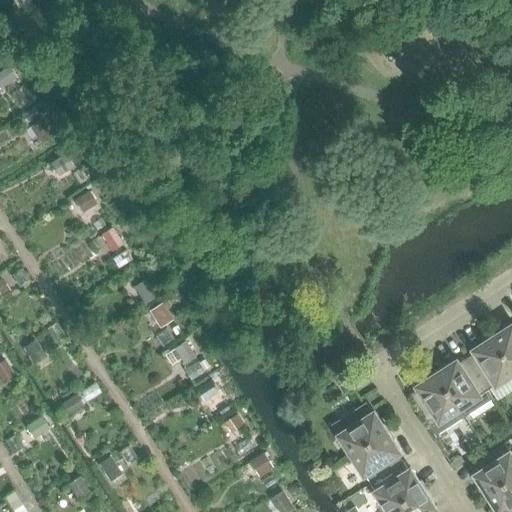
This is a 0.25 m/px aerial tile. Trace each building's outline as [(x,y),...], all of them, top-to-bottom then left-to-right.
[(8,67),(0,72),(0,87),(15,77),(8,67)] [(42,119),(32,126),(42,140),(52,134),(42,119)] [(65,155),(52,163),(58,174),(72,165),(65,155)] [(89,191),(75,200),(82,211),(96,202),(89,191)] [(112,228),(101,234),(111,249),(122,243),(112,228)] [(3,277),(0,278),(0,295),(10,289),(3,277)] [(146,279),(134,286),(145,302),(156,295),(146,279)] [(161,303),(150,310),(160,326),(171,319),(161,303)] [(511,326),(495,337),(511,364),(511,326)] [(511,364),(495,337),(476,349),(477,351),(468,357),(488,389),(511,373),(511,364)] [(35,340),(24,347),(34,362),(44,356),(35,340)] [(186,342),(175,350),(181,358),(184,363),(195,356),(186,342)] [(488,389),(468,357),(459,363),(457,361),(438,374),(463,411),(466,416),(493,398),(488,390),(488,389)] [(4,360),(0,362),(0,376),(4,383),(14,376),(4,360)] [(463,411),(438,374),(419,386),(421,388),(411,394),(431,426),(456,410),(458,414),(463,411)] [(209,379),(195,387),(203,399),(216,390),(209,379)] [(76,394),(61,404),(68,415),(83,405),(76,394)] [(387,432),(385,428),(375,413),(373,414),(367,404),(335,425),(351,450),(347,453),(349,457),(387,432)] [(234,416),(225,423),(231,431),(240,425),(234,416)] [(41,417),(27,426),(34,436),(47,427),(41,417)] [(511,433),(511,427),(510,424),(500,431),(505,439),(511,433)] [(403,462),(397,452),(399,451),(387,432),(349,457),(352,461),(356,458),(371,482),(403,462)] [(511,479),(511,454),(505,443),(473,464),(479,474),(477,475),(489,494),(511,479)] [(263,453),(250,462),(258,475),(272,466),(263,453)] [(455,470),(466,463),(461,456),(451,463),(455,470)] [(110,457),(100,464),(109,479),(120,472),(110,457)] [(387,511),(424,489),(421,485),(411,470),(409,471),(403,462),(371,482),(387,506),(383,509),(384,511),(387,511)] [(80,477),(69,484),(78,499),(89,492),(80,477)] [(511,511),(511,479),(489,494),(500,511),(502,511),(503,511),(511,511)] [(435,511),(434,509),(436,508),(424,489),(387,511),(435,511)] [(27,511),(14,491),(3,497),(12,511),(27,511)] [(282,491),(271,498),(279,511),(284,511),(292,507),(282,491)]
